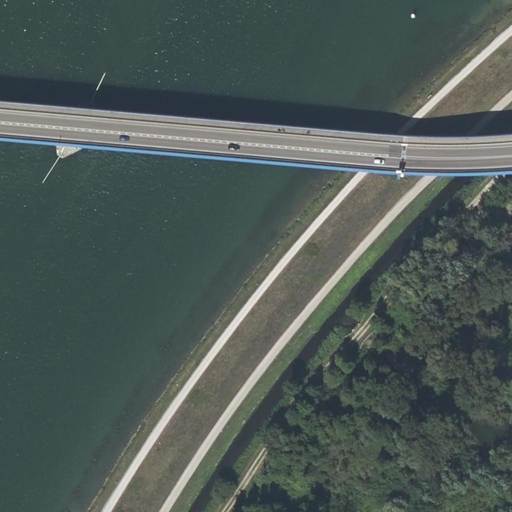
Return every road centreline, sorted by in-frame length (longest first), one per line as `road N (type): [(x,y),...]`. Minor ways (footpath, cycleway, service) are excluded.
road 1 (track): [(105,511),(275,267),(438,90),(511,28)]
road 2 (track): [(511,96),(419,182),(335,278),(225,415),(163,511)]
road 3 (primary): [(0,124),(447,161),(511,159)]
road 4 (track): [(511,166),(462,209),(323,368),(227,511)]
